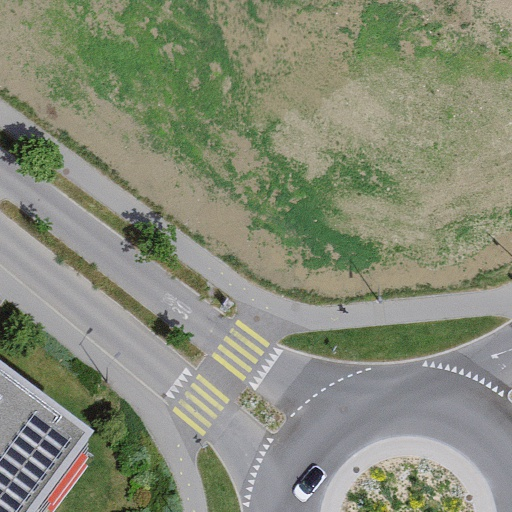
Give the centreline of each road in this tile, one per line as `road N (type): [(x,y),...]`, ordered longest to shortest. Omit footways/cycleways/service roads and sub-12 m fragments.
road 1 (residential): [(340,413),(189,318),(84,235),(0,189)]
road 2 (residential): [(0,221),(46,275),(282,485)]
